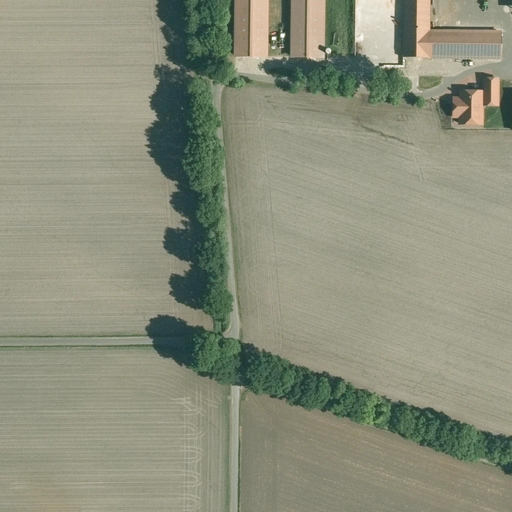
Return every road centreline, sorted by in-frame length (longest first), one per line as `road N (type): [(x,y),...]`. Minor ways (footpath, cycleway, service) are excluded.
road 1 (residential): [(205,0),(234,338)]
road 2 (residential): [(234,362),(511,461)]
road 3 (residential): [(0,335),(186,341)]
road 4 (residential): [(234,362),(232,511)]
